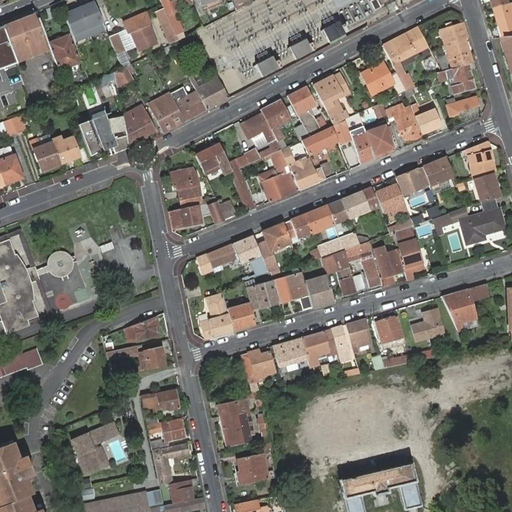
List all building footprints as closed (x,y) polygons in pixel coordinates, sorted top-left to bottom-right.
[(372,0),(369,2),(374,12),(380,9),(375,0),(372,0)] [(511,0),(493,0),(496,9),(511,4),(511,0)] [(63,14),(75,43),(105,31),(93,1),(63,14)] [(511,4),(496,9),(498,17),(502,16),(505,26),(511,24),(511,4)] [(167,17),(163,9),(155,13),(168,44),(172,42),(174,44),(178,42),(175,35),(167,17)] [(155,43),(147,26),(150,25),(145,13),(124,22),(128,34),(131,33),(139,50),(155,43)] [(33,14),(16,21),(30,58),(48,51),(33,14)] [(174,14),(167,17),(175,35),(182,32),(174,14)] [(12,23),(3,27),(7,37),(10,35),(19,62),(25,60),(30,58),(16,21),(12,23)] [(338,23),(321,31),(328,44),(344,35),(338,23)] [(467,39),(463,24),(440,30),(452,70),(468,65),(472,64),(464,40),(467,39)] [(0,68),(16,62),(3,27),(0,27),(0,68)] [(418,28),(383,47),(393,66),(396,72),(400,79),(406,75),(399,62),(428,47),(418,28)] [(47,41),(57,71),(79,63),(68,33),(47,41)] [(117,33),(108,37),(119,65),(126,62),(121,51),(124,50),(117,33)] [(10,35),(7,37),(16,62),(16,63),(19,62),(10,35)] [(295,60),(311,52),(303,35),(286,43),(295,60)] [(165,55),(174,51),(171,45),(162,50),(165,55)] [(253,60),(262,77),(278,69),(270,52),(253,60)] [(400,79),(396,72),(389,76),(382,63),(375,68),(376,70),(371,72),(370,70),(361,74),(372,95),(393,85),(399,95),(404,92),(406,91),(400,79)] [(468,65),(452,70),(451,70),(453,75),(450,76),(451,79),(454,78),(456,87),(453,88),(455,94),(475,88),(468,65)] [(113,73),(115,80),(116,88),(127,82),(132,80),(126,68),(121,70),(113,73)] [(447,71),(442,73),(436,74),(439,82),(446,80),(445,76),(448,75),(447,71)] [(113,73),(97,80),(100,87),(115,80),(113,73)] [(331,78),(313,87),(333,125),(346,119),(343,113),(341,113),(334,99),(340,97),(340,98),(349,94),(339,75),(331,78)] [(206,111),(228,99),(217,78),(199,88),(194,78),(190,80),(196,93),(206,111)] [(305,86),(287,96),(302,124),(308,136),(319,131),(308,108),(315,105),(305,86)] [(206,111),(196,93),(188,98),(182,87),(169,94),(170,96),(184,122),(206,111)] [(163,133),(184,122),(170,96),(150,106),(163,133)] [(476,98),(455,104),(453,100),(447,101),(448,106),(446,107),(450,118),(456,117),(455,114),(478,107),(476,98)] [(281,99),(261,110),(263,114),(277,141),(284,138),(281,132),(278,131),(276,127),(291,119),(281,99)] [(380,103),(386,117),(388,124),(396,121),(398,126),(397,127),(400,137),(402,136),(404,140),(406,141),(410,140),(410,141),(420,136),(413,119),(414,118),(410,107),(399,112),(399,114),(396,115),(390,99),(380,103)] [(380,103),(372,107),(377,121),(386,117),(380,103)] [(411,106),(422,133),(440,126),(434,110),(421,115),(416,104),(411,106)] [(154,132),(140,106),(121,116),(124,131),(125,136),(128,148),(128,151),(148,141),(146,136),(154,132)] [(106,113),(77,124),(89,156),(90,156),(95,152),(99,151),(97,144),(105,140),(108,139),(113,137),(112,133),(110,134),(107,118),(106,113)] [(277,141),(263,114),(242,125),(249,139),(252,138),(256,146),(259,148),(268,144),(269,148),(272,153),(279,150),(281,149),(277,141)] [(11,119),(17,134),(26,130),(21,115),(11,119)] [(121,116),(107,118),(110,134),(112,133),(124,131),(121,116)] [(11,119),(2,122),(7,137),(17,134),(11,119)] [(330,127),(334,136),(343,132),(347,131),(343,121),(330,127)] [(294,129),(300,140),(308,136),(302,124),(294,129)] [(377,133),(385,131),(383,124),(374,128),(375,128),(377,133)] [(308,136),(300,140),(307,156),(336,142),(334,136),(330,127),(330,126),(319,131),(308,136)] [(374,160),(394,152),(385,131),(377,133),(375,128),(374,128),(373,127),(368,130),(367,132),(370,139),(366,141),(374,160)] [(364,134),(361,129),(354,132),(354,134),(352,135),(354,138),(350,140),(360,166),(374,160),(366,141),(364,134)] [(334,136),(336,142),(338,145),(346,141),(343,132),(334,136)] [(52,140),(49,133),(31,140),(33,149),(41,171),(61,164),(52,140)] [(113,153),(128,148),(125,136),(108,139),(111,147),(113,153)] [(52,140),(61,164),(80,157),(72,138),(63,141),(61,137),(52,140)] [(487,142),(466,150),(473,180),(492,172),(495,171),(487,142)] [(219,144),(194,156),(208,183),(231,173),(233,171),(229,164),(219,144)] [(286,147),(281,149),(279,150),(286,169),(289,167),(299,191),(326,180),(324,176),(321,169),(314,171),(309,160),(307,161),(304,160),(293,164),(286,147)] [(272,153),(269,148),(258,153),(261,159),(263,158),(272,153)] [(255,149),(250,151),(255,162),(261,159),(258,153),(255,149)] [(286,169),(279,150),(272,153),(263,158),(264,160),(271,158),(276,170),(259,177),(269,203),(295,192),(286,169)] [(245,154),(245,156),(249,164),(255,162),(250,151),(245,154)] [(14,155),(0,159),(0,176),(3,185),(22,177),(14,155)] [(229,164),(233,171),(240,168),(249,164),(245,156),(229,164)] [(422,168),(429,186),(429,187),(453,178),(446,162),(440,164),(439,161),(422,168)] [(320,165),(321,169),(324,176),(331,173),(326,163),(320,165)] [(233,171),(231,173),(241,197),(249,193),(240,168),(233,171)] [(422,168),(397,178),(405,198),(409,196),(408,194),(429,186),(422,168)] [(182,199),(183,209),(203,205),(198,179),(194,170),(171,174),(174,187),(178,186),(180,199),(182,199)] [(473,180),(472,180),(479,205),(501,198),(492,172),(473,180)] [(456,186),(458,192),(466,190),(464,183),(456,186)] [(407,212),(396,185),(375,193),(383,213),(390,210),(393,217),(407,212)] [(371,189),(341,201),(348,220),(351,226),(356,224),(353,218),(378,209),(371,189)] [(341,201),(304,216),(311,233),(312,234),(348,220),(341,201)] [(231,203),(219,208),(222,215),(224,221),(237,216),(231,203)] [(183,210),(169,212),(173,230),(203,224),(202,219),(211,218),(214,226),(224,221),(222,215),(220,216),(215,204),(207,208),(206,205),(205,205),(203,205),(183,209),(183,210)] [(428,210),(432,220),(441,217),(437,207),(428,210)] [(498,210),(458,221),(465,246),(483,241),(482,236),(503,230),(498,210)] [(423,214),(411,218),(414,225),(425,221),(423,214)] [(304,216),(282,225),(288,239),(296,236),(297,239),(311,233),(304,216)] [(447,217),(432,220),(435,231),(450,226),(447,217)] [(386,230),(389,236),(394,234),(410,228),(413,227),(411,221),(386,230)] [(258,251),(261,257),(268,276),(279,273),(270,252),(290,244),(288,239),(282,225),(262,233),(266,242),(268,247),(258,251)] [(335,227),(327,229),(328,238),(337,236),(335,227)] [(410,228),(394,234),(404,268),(402,269),(403,273),(406,282),(413,280),(410,267),(421,264),(410,228)] [(47,265),(47,266),(35,270),(20,230),(0,237),(0,242),(18,235),(30,268),(26,270),(26,271),(26,272),(27,272),(27,273),(30,272),(32,272),(33,277),(32,277),(29,278),(29,279),(29,280),(30,281),(30,282),(35,281),(47,315),(28,322),(29,326),(53,317),(38,275),(49,271),(49,272),(50,272),(50,273),(51,273),(51,274),(52,274),(52,275),(53,275),(53,276),(54,276),(55,277),(56,277),(57,277),(58,277),(58,278),(59,278),(60,278),(61,278),(62,277),(63,277),(64,277),(65,277),(65,276),(66,276),(67,276),(67,275),(68,275),(68,274),(69,274),(69,273),(70,273),(70,272),(71,271),(71,270),(72,269),(72,268),(72,267),(72,266),(72,265),(72,264),(72,263),(72,262),(76,261),(74,255),(70,257),(70,256),(69,256),(69,255),(68,255),(68,254),(67,254),(67,253),(66,253),(66,252),(65,252),(64,252),(64,251),(63,251),(62,251),(61,251),(60,251),(59,251),(58,251),(57,251),(56,251),(55,251),(54,252),(53,252),(52,253),(51,253),(51,254),(50,254),(50,255),(49,255),(49,256),(49,257),(48,257),(48,258),(47,259),(47,260),(47,261),(47,262),(47,263),(47,264),(47,265)] [(317,247),(322,259),(344,251),(359,246),(355,236),(354,234),(317,247)] [(358,235),(355,236),(359,246),(369,242),(370,242),(369,237),(358,235)] [(288,239),(290,244),(298,241),(297,239),(296,236),(288,239)] [(252,237),(228,246),(233,260),(236,259),(239,265),(249,261),(256,279),(268,276),(261,257),(258,251),(256,246),(252,237)] [(0,313),(8,310),(14,325),(27,321),(38,317),(32,301),(33,300),(33,299),(33,298),(33,297),(33,296),(32,296),(33,295),(32,295),(32,294),(32,293),(32,292),(32,291),(32,290),(32,289),(31,288),(31,287),(31,286),(31,285),(31,284),(30,284),(30,283),(30,282),(30,281),(29,280),(29,279),(29,278),(32,277),(30,272),(27,273),(27,272),(26,272),(26,271),(26,270),(25,269),(25,268),(25,267),(24,267),(24,266),(23,265),(23,264),(22,264),(22,263),(22,262),(21,262),(21,261),(20,260),(20,259),(19,259),(19,258),(18,258),(18,257),(17,256),(16,255),(16,254),(14,255),(8,241),(0,243),(0,313)] [(102,253),(114,248),(111,242),(100,246),(102,253)] [(266,242),(256,246),(258,251),(268,247),(266,242)] [(359,246),(344,251),(346,259),(352,257),(353,260),(359,258),(368,290),(380,286),(369,251),(371,251),(369,242),(359,246)] [(228,246),(207,255),(212,268),(233,260),(228,246)] [(402,269),(396,250),(386,253),(384,248),(373,251),(382,279),(380,280),(382,289),(394,285),(392,276),(403,273),(402,269)] [(322,259),(320,259),(325,276),(326,277),(336,273),(339,273),(342,281),(339,282),(344,297),(354,295),(349,279),(352,278),(352,277),(346,259),(344,251),(322,259)] [(207,255),(197,259),(203,274),(213,270),(212,268),(207,255)] [(292,278),(273,284),(279,304),(305,296),(300,276),(292,278)] [(357,276),(352,277),(352,278),(355,290),(362,289),(357,276)] [(326,278),(305,284),(309,298),(310,303),(312,309),(334,303),(326,278)] [(279,304),(273,284),(253,290),(246,292),(252,312),(279,304)] [(441,299),(458,333),(462,332),(459,324),(475,320),(471,304),(478,301),(489,298),(486,286),(441,299)] [(200,321),(206,341),(232,333),(225,311),(221,294),(206,298),(213,318),(200,321)] [(310,303),(309,298),(299,301),(302,312),(312,309),(310,303)] [(225,311),(232,333),(254,326),(248,304),(225,311)] [(8,310),(0,313),(0,318),(1,322),(3,327),(6,335),(16,331),(14,325),(8,310)] [(415,345),(444,336),(437,311),(421,315),(424,324),(410,328),(415,345)] [(157,327),(155,317),(132,325),(136,342),(158,337),(159,337),(157,327)] [(383,350),(405,344),(403,339),(401,339),(395,320),(376,325),(383,350)] [(459,324),(462,332),(477,328),(475,320),(459,324)] [(27,321),(14,325),(16,331),(29,326),(28,322),(27,321)] [(345,327),(352,351),(370,345),(363,321),(345,327)] [(132,325),(125,327),(128,343),(136,342),(132,325)] [(337,354),(339,361),(352,357),(350,349),(348,350),(341,328),(331,331),(337,354)] [(307,361),(309,371),(318,368),(316,359),(326,356),(327,359),(330,359),(331,364),(339,361),(337,354),(331,331),(301,339),(307,361)] [(272,348),(278,369),(307,361),(301,339),(272,348)] [(105,353),(110,378),(117,377),(114,364),(112,365),(111,360),(137,355),(135,347),(105,353)] [(20,352),(0,359),(0,374),(25,365),(26,368),(40,363),(34,349),(21,354),(20,352)] [(139,367),(140,372),(165,366),(161,349),(141,353),(139,356),(141,366),(139,367)] [(257,352),(240,357),(247,381),(257,379),(256,375),(263,372),(264,377),(273,374),(268,354),(258,357),(257,352)] [(408,357),(410,364),(435,359),(433,352),(408,357)] [(511,360),(511,355),(450,368),(456,394),(511,381),(511,360)] [(366,366),(368,374),(383,370),(381,363),(379,357),(371,360),(372,364),(366,366)] [(381,363),(383,370),(410,364),(408,357),(381,363)] [(345,371),(347,378),(359,376),(357,368),(345,371)] [(376,387),(381,407),(429,396),(424,376),(376,387)] [(370,378),(318,389),(322,407),(374,395),(370,378)] [(251,395),(257,394),(254,384),(248,386),(251,395)] [(150,396),(150,395),(140,397),(141,403),(153,400),(155,412),(169,410),(169,411),(179,409),(175,390),(150,396)] [(256,412),(262,410),(259,398),(257,394),(251,395),(247,395),(248,400),(254,400),(256,412)] [(216,408),(218,417),(245,412),(248,411),(246,401),(216,408)] [(256,446),(269,443),(262,410),(256,412),(258,420),(255,420),(257,430),(260,430),(261,438),(255,439),(256,446)] [(455,414),(468,483),(488,480),(475,410),(455,414)] [(245,412),(218,417),(224,447),(252,441),(250,436),(254,435),(252,426),(248,427),(245,412)] [(361,412),(321,420),(329,460),(369,452),(361,412)] [(295,416),(276,420),(286,468),(305,464),(295,416)] [(157,417),(145,419),(146,427),(150,426),(159,424),(157,417)] [(161,425),(161,424),(159,424),(150,426),(151,433),(156,432),(156,434),(165,432),(168,441),(168,442),(185,439),(181,420),(161,425)] [(100,468),(93,450),(91,445),(117,434),(112,423),(71,440),(84,474),(100,468)] [(168,441),(150,445),(151,451),(169,447),(168,442),(168,441)] [(511,442),(503,444),(511,490),(511,489),(511,442)] [(14,463),(20,461),(13,444),(8,446),(14,463)] [(185,445),(152,452),(159,487),(170,485),(172,484),(167,459),(187,455),(185,445)] [(28,511),(24,500),(29,498),(22,481),(27,479),(23,468),(15,471),(12,464),(14,463),(8,446),(0,449),(0,511),(28,511)] [(107,465),(100,447),(93,450),(100,468),(107,465)] [(236,487),(267,480),(262,455),(237,460),(240,473),(233,474),(236,487)] [(23,468),(27,479),(28,478),(33,476),(26,458),(20,460),(20,461),(23,468)] [(23,468),(20,461),(14,463),(12,464),(15,471),(23,468)] [(409,464),(338,481),(344,511),(361,511),(358,495),(370,492),(371,497),(385,494),(384,490),(397,486),(402,511),(419,507),(409,464)] [(22,481),(29,498),(33,496),(27,479),(22,481)] [(84,490),(82,481),(69,484),(71,493),(84,490)] [(172,484),(170,485),(174,504),(192,500),(190,492),(188,481),(172,484)] [(80,501),(93,498),(92,489),(78,492),(80,501)] [(116,511),(117,511),(123,510),(124,511),(148,511),(144,493),(120,498),(121,500),(116,501),(112,500),(84,505),(84,511),(116,511)] [(34,511),(29,498),(24,500),(28,511),(34,511)] [(174,504),(163,506),(164,511),(180,511),(204,507),(202,498),(192,500),(174,504)] [(234,506),(235,511),(260,511),(261,510),(258,511),(255,502),(234,506)] [(292,511),(314,511),(312,502),(291,507),(292,511)]
